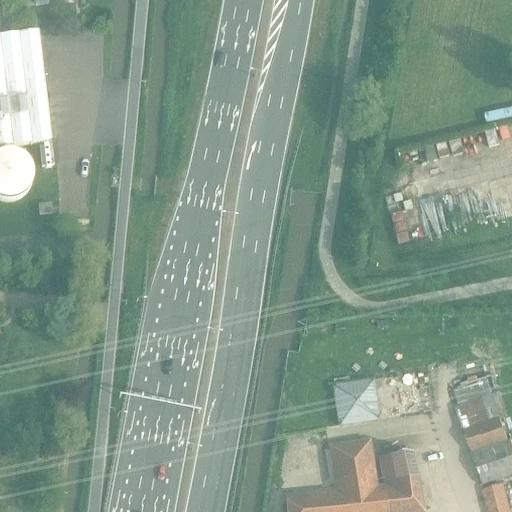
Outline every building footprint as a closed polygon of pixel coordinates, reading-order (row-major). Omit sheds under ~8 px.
[(0,0),(0,150),(50,144),(37,34),(0,38),(0,0)] [(0,197),(29,198),(30,153),(0,152),(0,197)] [(51,204),(38,205),(38,216),(52,214),(51,204)] [(462,374),(450,378),(457,403),(469,400),(462,374)] [(373,381),(330,387),(336,428),(379,423),(373,381)] [(492,396),(454,408),(462,432),(463,431),(471,455),(483,487),(511,477),(511,444),(511,442),(507,443),(492,396)] [(0,444),(0,463),(19,465),(21,446),(0,444)] [(421,511),(413,454),(371,460),(369,444),(329,449),(335,493),(288,499),(289,511),(421,511)] [(508,511),(501,486),(482,491),(487,511),(508,511)] [(0,511),(32,511),(33,502),(0,499),(0,511)]
